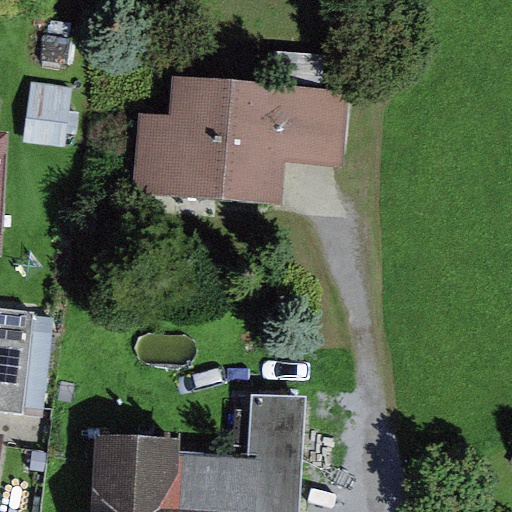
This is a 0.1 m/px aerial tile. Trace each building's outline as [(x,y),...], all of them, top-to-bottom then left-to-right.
[(188,83),(185,122),(153,119),(146,199),(299,212),(302,169),(357,173),(363,97),(188,83)] [(84,98),(43,94),(38,141),(79,146),(84,98)] [(13,159),(0,158),(0,259),(8,260),(13,159)] [(253,316),(186,313),(183,391),(250,393),(253,316)] [(46,342),(0,337),(0,417),(37,422),(46,342)] [(197,448),(113,443),(108,511),(313,511),(320,407),(270,404),(266,468),(196,464),(197,448)] [(10,511),(21,445),(0,441),(0,511),(10,511)]
